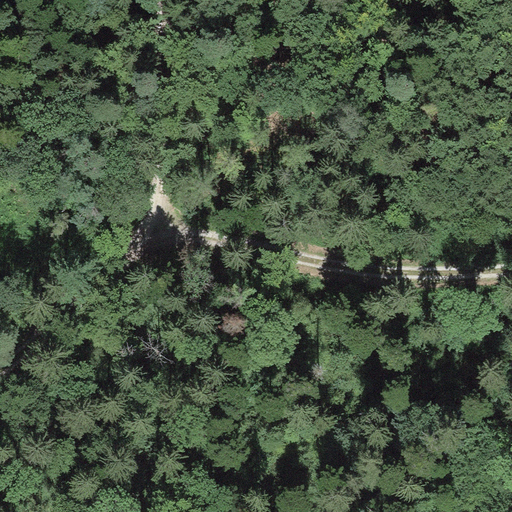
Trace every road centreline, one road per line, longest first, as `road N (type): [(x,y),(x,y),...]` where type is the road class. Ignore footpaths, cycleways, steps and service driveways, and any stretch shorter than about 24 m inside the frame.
road 1 (track): [(0,370),(145,232),(444,279),(511,270)]
road 2 (track): [(169,0),(170,138),(145,232)]
